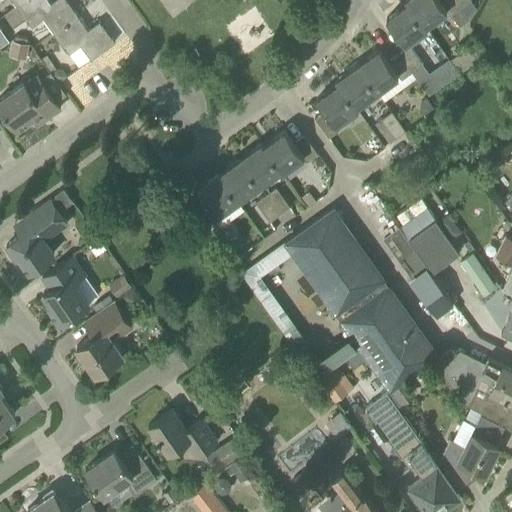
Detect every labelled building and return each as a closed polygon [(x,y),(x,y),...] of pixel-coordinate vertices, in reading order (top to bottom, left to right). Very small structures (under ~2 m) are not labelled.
[(49,0),(19,0),(15,3),(30,24),(42,15),(52,29),(76,12),(67,0),(59,0),(53,5),(49,0)] [(406,0),(408,2),(424,25),(425,25),(446,10),(450,15),(451,14),(456,21),(465,14),(455,0),(406,0)] [(466,13),(470,19),(471,20),(477,8),(471,0),(455,0),(465,14),(466,13)] [(386,18),(405,43),(427,28),(425,25),(424,25),(408,2),(386,18)] [(76,12),(52,29),(67,50),(78,42),(91,59),(115,41),(102,23),(90,31),(76,12)] [(37,32),(30,36),(35,42),(41,37),(37,32)] [(16,40),(13,39),(11,47),(28,50),(30,43),(26,42),(27,38),(16,36),(16,40)] [(412,72),(422,64),(409,45),(398,52),(412,72)] [(467,47),(449,60),(458,73),(488,52),(483,45),(471,53),(467,47)] [(358,64),(377,90),(398,76),(400,79),(412,72),(398,52),(388,60),(380,48),(358,64)] [(336,80),(338,83),(355,106),(377,90),(358,64),(336,80)] [(24,81),(0,97),(0,103),(17,128),(44,110),(48,116),(61,107),(38,75),(26,83),(24,81)] [(339,129),(335,124),(355,110),(353,107),(355,106),(338,83),(317,98),(325,110),(315,117),(329,136),(339,129)] [(434,107),(427,97),(420,101),(420,108),(424,114),(434,107)] [(390,141),(406,130),(392,111),(376,122),(390,141)] [(286,129),(264,145),(281,168),(280,168),(282,171),(304,155),(308,160),(318,153),(304,133),(294,141),(286,129)] [(259,184),(280,168),(281,168),(264,145),(262,142),(240,158),(259,184)] [(259,184),(240,158),(219,173),(237,199),(259,184)] [(205,200),(196,207),(211,226),(214,231),(223,225),(216,215),(237,199),(219,173),(197,189),(205,200)] [(276,186),(266,193),(280,213),(290,206),(276,186)] [(55,194),(62,203),(71,197),(64,187),(55,194)] [(266,193),(256,201),(270,220),(280,213),(266,193)] [(310,193),(302,199),(308,206),(316,201),(310,193)] [(67,222),(50,197),(24,215),(32,227),(7,244),(16,257),(18,255),(29,270),(53,253),(44,238),(67,222)] [(427,207),(401,225),(432,270),(459,250),(427,207)] [(324,213),(285,241),(390,388),(402,379),(429,360),(324,213)] [(404,266),(437,314),(454,302),(431,271),(432,270),(401,225),(400,226),(399,225),(383,236),(403,266),(404,266)] [(495,255),(511,262),(511,236),(506,234),(495,255)] [(237,239),(231,249),(239,253),(244,244),(237,239)] [(473,250),(460,260),(479,289),(482,293),(496,284),(493,280),(473,250)] [(99,295),(85,274),(72,255),(42,275),(50,287),(43,292),(52,303),(49,305),(60,322),(89,301),(99,295)] [(511,268),(502,288),(511,292),(511,268)] [(117,296),(132,285),(123,272),(108,283),(117,296)] [(141,298),(134,288),(124,295),(131,305),(141,298)] [(85,321),(94,333),(77,345),(95,372),(123,352),(114,340),(132,327),(114,301),(85,321)] [(511,308),(501,332),(511,337),(511,308)] [(319,363),(351,344),(342,330),(311,349),(319,363)] [(511,368),(487,356),(485,361),(459,348),(437,364),(464,401),(507,423),(511,412),(511,368)] [(280,351),(267,360),(268,362),(273,369),(286,360),(281,353),(280,351)] [(336,399),(348,391),(329,364),(317,373),(336,399)] [(390,388),(386,391),(399,408),(414,396),(402,379),(390,388)] [(0,440),(8,435),(0,423),(15,413),(0,392),(0,391),(3,390),(2,389),(0,390),(0,440)] [(434,511),(446,504),(447,506),(451,506),(459,500),(460,497),(459,495),(460,494),(399,408),(386,391),(365,406),(409,468),(402,473),(409,482),(409,483),(429,511),(434,511)] [(202,418),(187,429),(173,407),(148,424),(168,452),(185,440),(196,455),(218,440),(202,418)] [(341,435),(353,427),(342,413),(331,421),(341,435)] [(451,437),(440,459),(460,486),(482,470),(485,472),(499,444),(472,431),(465,444),(451,437)] [(231,437),(205,454),(216,470),(242,453),(231,437)] [(135,493),(157,478),(138,451),(124,461),(115,448),(85,468),(104,494),(125,479),(135,493)] [(244,454),(229,464),(234,472),(241,481),(245,478),(256,471),(244,454)] [(331,477),(338,487),(318,502),(324,511),(379,511),(345,467),(331,477)] [(217,480),(215,485),(217,491),(223,494),(229,492),(232,486),(229,480),(223,477),(217,480)] [(203,511),(228,511),(230,511),(206,481),(189,494),(203,511)] [(99,511),(92,500),(74,511),(69,511),(54,490),(27,509),(29,511),(99,511)]
